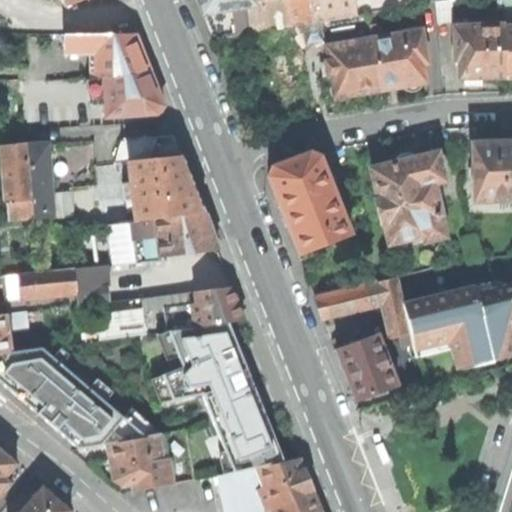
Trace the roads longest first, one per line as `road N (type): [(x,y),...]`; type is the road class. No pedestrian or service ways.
road 1 (secondary): [(364,511),(222,164)]
road 2 (residential): [(222,164),(315,131),(436,109),(511,106)]
road 3 (secondary): [(222,164),(158,0)]
road 4 (unclassified): [(153,0),(102,16),(11,13),(0,5)]
road 5 (residential): [(0,416),(110,511)]
